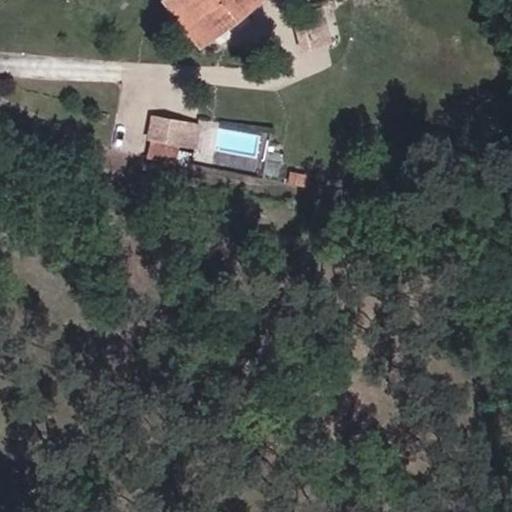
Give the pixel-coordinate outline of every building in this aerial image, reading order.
[(184,56),(248,11),(239,0),(196,0),(194,2),(192,0),(176,0),(155,15),(184,56)] [(343,36),(337,4),(317,6),(323,39),(343,36)] [(141,133),(134,131),(128,151),(136,153),(141,133)] [(165,139),(141,133),(136,153),(160,159),(165,139)] [(177,142),(165,139),(160,159),(172,162),(177,142)]
